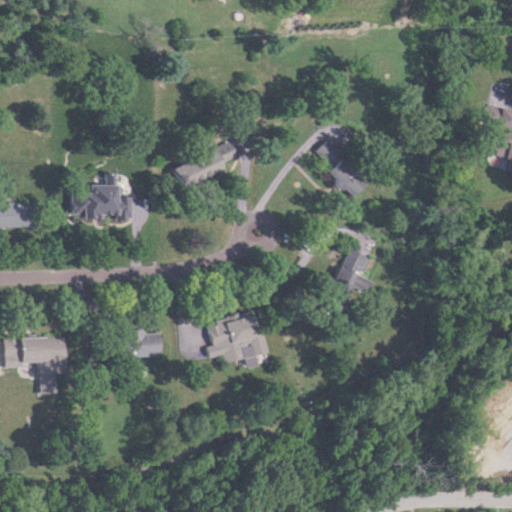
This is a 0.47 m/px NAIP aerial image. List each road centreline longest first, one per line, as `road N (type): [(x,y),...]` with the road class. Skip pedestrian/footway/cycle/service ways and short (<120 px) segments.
road 1 (residential): [(246,243),(226,257),(159,270),(0,273)]
road 2 (residential): [(511,496),(383,497),(357,511)]
